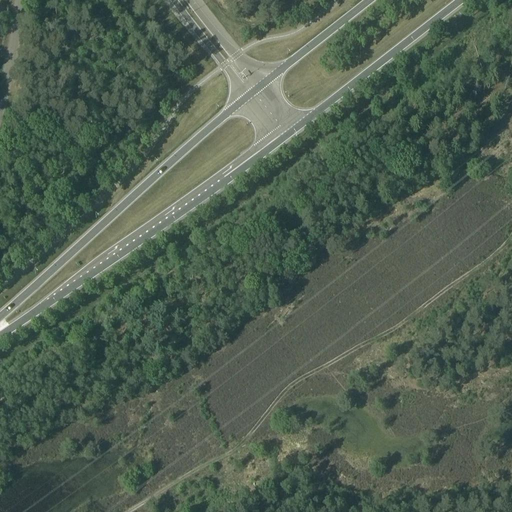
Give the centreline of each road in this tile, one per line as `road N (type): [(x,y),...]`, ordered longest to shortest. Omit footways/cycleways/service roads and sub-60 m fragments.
road 1 (primary): [(0,333),(287,135)]
road 2 (primary): [(248,95),(0,318)]
road 3 (primary): [(287,135),(462,0)]
road 4 (primary): [(369,0),(260,86)]
road 5 (track): [(187,95),(108,0)]
road 6 (trunk): [(172,0),(248,95)]
